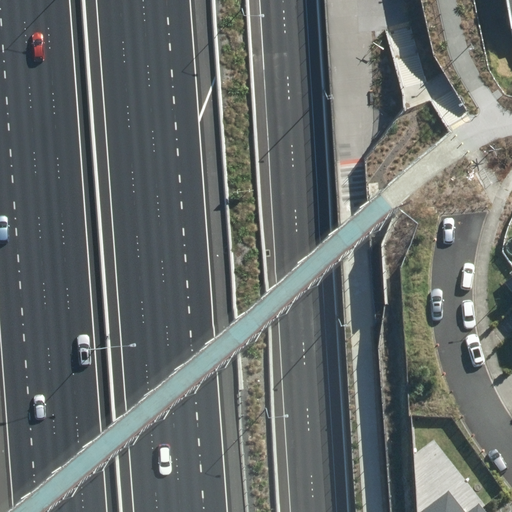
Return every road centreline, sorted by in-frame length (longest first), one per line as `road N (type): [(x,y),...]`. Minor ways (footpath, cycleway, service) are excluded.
road 1 (motorway): [(76,511),(39,0)]
road 2 (motorway): [(156,0),(187,511)]
road 3 (residential): [(463,229),(457,272),(470,370),(511,442)]
